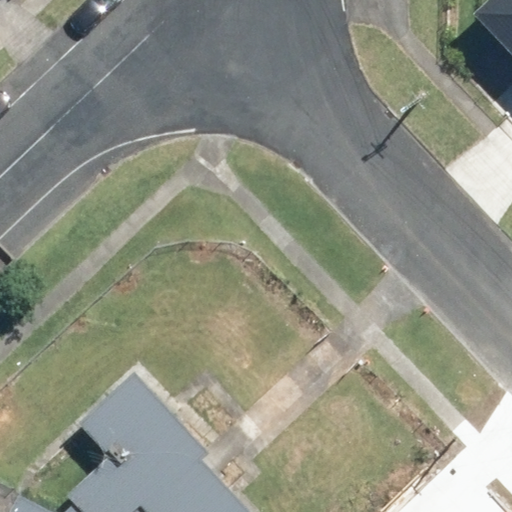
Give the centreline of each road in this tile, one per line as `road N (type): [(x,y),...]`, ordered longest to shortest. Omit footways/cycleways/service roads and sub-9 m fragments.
road 1 (residential): [(219,0),(511,305)]
road 2 (residential): [(189,0),(0,176)]
